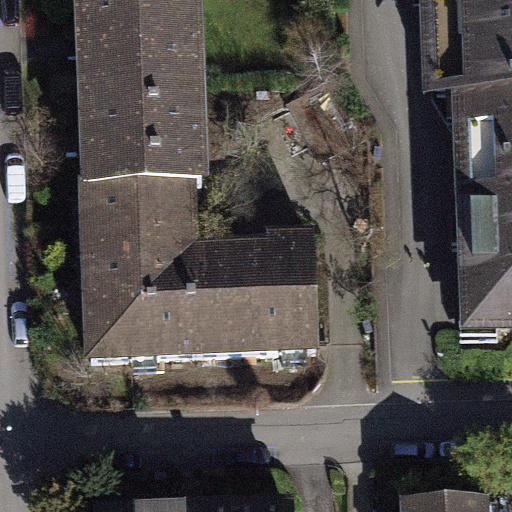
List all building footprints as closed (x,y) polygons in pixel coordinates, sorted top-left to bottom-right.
[(74,210),(191,204),(208,203),(203,94),(198,0),(64,0),(66,41),(67,59),(74,210)] [(461,109),(511,106),(511,0),(426,0),(432,110),(461,109)] [(341,97),(293,122),(316,165),(363,140),(341,97)] [(471,346),(511,343),(511,106),(461,109),(470,328),(471,346)] [(134,375),(319,366),(314,257),(194,263),(191,204),(74,210),(75,233),(83,377),(134,375)]
